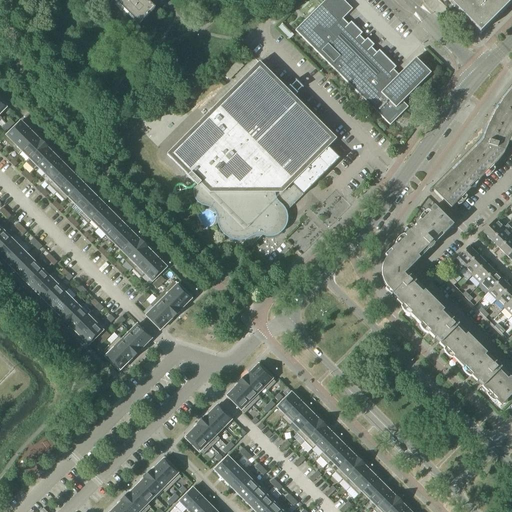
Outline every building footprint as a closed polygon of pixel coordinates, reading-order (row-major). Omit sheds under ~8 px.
[(113,0),(138,25),(155,9),(145,0),(113,0)] [(336,37),(339,33),(339,29),(336,25),(344,17),(344,16),(343,15),(346,13),(347,14),(352,9),(342,0),(325,0),(295,31),(358,93),(353,99),(357,103),(362,98),(390,125),(407,108),(402,102),(430,73),(415,59),(392,82),(389,79),(384,79),(381,82),(353,53),(359,48),(353,42),(347,48),(336,37)] [(511,0),(473,0),(470,3),(469,1),(468,0),(467,0),(446,0),(454,7),(454,8),(458,12),(464,17),(467,21),(466,22),(476,32),(479,36),(483,32),(511,3),(511,0)] [(278,28),(289,40),(293,36),(282,24),(278,28)] [(230,69),(235,74),(246,63),(240,58),(230,69)] [(286,212),(303,195),(339,159),(328,147),(336,139),(293,98),(297,94),(296,93),(302,87),(302,88),(303,88),(295,80),(295,81),(296,81),(290,87),(289,86),(286,89),(259,62),(166,155),(188,176),(187,177),(195,185),(194,186),(193,188),(193,189),(193,191),(193,192),(193,194),(193,195),(193,198),(194,199),(194,200),(195,201),(196,202),(197,204),(198,204),(200,205),(201,206),(202,207),(204,207),(207,208),(208,208),(210,209),(211,210),(212,210),(213,212),(214,213),(216,217),(216,219),(216,221),(217,223),(217,225),(217,226),(218,228),(219,229),(220,231),(221,233),(222,234),(223,235),(225,237),(226,238),(228,239),(229,239),(232,240),(234,241),(236,241),(238,241),(240,241),(241,241),(243,241),(244,240),(251,247),(260,238),(262,236),(264,237),(265,237),(267,237),(269,238),(270,237),(272,237),(274,237),(275,236),(277,236),(278,235),(280,234),(281,233),(282,232),(284,229),(285,228),(286,227),(287,225),(287,224),(288,222),(288,220),(288,219),(288,217),(287,215),(287,214),(286,212)] [(511,89),(511,90),(502,101),(494,113),(488,126),(482,140),(483,140),(480,144),(433,191),(450,209),(456,203),(453,201),(457,197),(459,200),(470,189),(468,187),(476,179),(478,181),(497,162),(503,155),(506,147),(511,136),(511,133),(511,89)] [(10,147),(11,147),(28,130),(20,122),(6,136),(2,139),(10,147)] [(18,155),(22,152),(21,152),(36,137),(28,130),(11,147),(18,155)] [(24,154),(29,159),(44,144),(40,140),(39,141),(37,139),(36,137),(21,152),(22,152),(24,154)] [(34,171),(37,167),(51,153),(48,149),(44,144),(29,159),(25,162),(34,171)] [(37,167),(44,174),(59,160),(58,160),(53,155),(51,153),(37,167)] [(44,174),(52,182),(66,168),(59,160),(44,174)] [(56,193),(74,176),(66,168),(52,182),(48,185),(56,193)] [(64,201),(68,198),(67,197),(81,183),(74,176),(56,193),(64,201)] [(68,198),(75,205),(89,191),(81,183),(67,197),(68,198)] [(75,206),(82,213),(83,213),(97,199),(89,191),(75,205),(75,206)] [(87,224),(91,221),(90,221),(105,206),(97,199),(83,213),(82,213),(79,216),(87,224)] [(91,221),(98,228),(112,214),(105,206),(90,221),(91,221)] [(466,372),(476,382),(478,381),(482,385),(481,387),(487,392),(488,391),(492,394),(497,399),(495,401),(501,406),(502,405),(503,405),(504,405),(505,404),(506,403),(506,402),(506,401),(506,400),(511,394),(511,379),(510,377),(507,379),(498,370),(497,371),(495,369),(496,368),(484,356),(486,353),(467,334),(465,336),(455,327),(454,328),(452,326),(453,325),(441,313),(443,311),(424,291),(422,293),(412,284),(411,286),(409,284),(410,282),(403,275),(419,259),(417,257),(427,248),(425,246),(427,244),(429,246),(441,234),(442,236),(453,226),(433,206),(428,212),(429,213),(425,218),(421,222),(420,220),(414,226),(415,227),(411,232),(409,231),(404,236),(405,238),(402,240),(397,246),(395,245),(390,250),(392,252),(386,258),(385,259),(384,261),(383,262),(382,264),(382,266),(381,268),(381,270),(381,272),(381,274),(381,276),(381,277),(382,278),(382,280),(383,282),(384,284),(385,286),(386,288),(392,293),(390,295),(391,296),(392,295),(397,300),(396,301),(401,306),(402,305),(406,309),(405,310),(406,311),(407,310),(411,313),(409,315),(420,325),(421,324),(425,327),(423,329),(434,339),(435,338),(440,343),(438,344),(462,368),(464,366),(468,370),(466,372)] [(98,228),(106,236),(120,222),(112,214),(98,228)] [(482,233),(491,241),(504,228),(496,219),(482,233)] [(113,244),(128,229),(121,223),(120,222),(106,236),(113,244)] [(0,249),(10,239),(11,239),(14,236),(6,228),(2,231),(3,231),(0,234),(0,249)] [(491,241),(499,249),(511,236),(511,235),(504,228),(491,241)] [(113,244),(121,251),(135,237),(128,229),(113,244)] [(511,236),(499,249),(507,257),(511,252),(511,236)] [(123,253),(128,258),(129,259),(144,244),(139,239),(138,240),(137,239),(135,237),(121,251),(123,253)] [(0,249),(0,257),(4,261),(18,247),(11,239),(10,239),(0,249)] [(133,270),(150,252),(147,249),(148,248),(144,244),(129,259),(128,258),(125,262),(133,270)] [(4,261),(12,269),(26,254),(18,247),(4,261)] [(455,260),(463,268),(477,255),(468,247),(455,260)] [(141,278),(144,274),(158,260),(150,252),(133,270),(141,278)] [(12,269),(19,276),(33,262),(26,254),(12,269)] [(463,268),(471,277),(485,263),(477,255),(463,268)] [(19,276),(27,284),(41,270),(45,267),(37,258),(33,262),(19,276)] [(144,274),(152,282),(166,268),(158,260),(144,274)] [(471,277),(479,284),(493,271),(485,263),(471,277)] [(27,284),(34,292),(49,277),(48,277),(43,272),(41,270),(27,284)] [(479,284),(488,293),(501,279),(493,271),(479,284)] [(34,292),(42,299),(60,282),(52,274),(48,277),(49,277),(34,292)] [(488,293),(496,301),(509,287),(501,279),(488,293)] [(42,299),(50,307),(64,293),(68,290),(60,282),(42,299)] [(173,282),(165,290),(183,307),(191,299),(186,294),(185,294),(186,293),(182,288),(181,287),(180,288),(177,285),(173,282)] [(496,301),(504,309),(511,300),(511,290),(509,287),(496,301)] [(165,290),(158,297),(176,316),(180,311),(183,307),(165,290)] [(50,307),(57,315),(72,300),(64,293),(50,307)] [(150,305),(153,309),(153,308),(168,323),(169,321),(171,319),(172,320),(176,316),(158,297),(157,298),(150,305)] [(60,319),(64,323),(79,308),(72,300),(57,315),(58,315),(61,318),(60,319)] [(71,328),(73,330),(87,316),(87,315),(79,308),(64,323),(69,327),(71,328)] [(168,323),(153,308),(153,309),(152,310),(145,316),(152,323),(159,331),(168,323)] [(73,330),(80,337),(98,320),(90,312),(87,315),(87,316),(73,330)] [(98,320),(80,337),(88,345),(106,328),(98,320)] [(137,325),(129,333),(143,347),(151,339),(149,337),(138,326),(137,325)] [(129,333),(122,340),(121,341),(136,356),(141,351),(140,350),(141,349),(143,347),(129,333)] [(118,337),(110,345),(128,362),(129,361),(131,359),(132,360),(136,356),(121,341),(122,340),(118,337)] [(128,362),(110,345),(102,353),(105,356),(108,359),(107,360),(113,366),(114,365),(120,370),(128,362)] [(257,365),(250,373),(264,387),(263,388),(267,391),(275,383),(269,377),(270,375),(264,370),(263,371),(257,365)] [(245,376),(241,380),(256,395),(263,388),(264,387),(250,373),(246,377),(245,376)] [(256,395),(241,380),(237,384),(237,385),(234,389),(252,406),(260,398),(256,395)] [(244,414),(252,406),(234,389),(226,397),(244,414)] [(284,415),(298,401),(291,393),(280,404),(276,407),(284,415)] [(292,423),(306,409),(298,401),(284,415),(281,418),(289,427),(292,423)] [(217,406),(209,414),(223,428),(231,420),(217,406)] [(314,416),(306,409),(292,423),(299,430),(300,430),(314,416)] [(223,428),(209,414),(205,417),(204,416),(200,421),(215,436),(216,436),(223,428)] [(317,420),(314,416),(300,430),(299,430),(296,434),(304,442),(322,423),(318,419),(317,420)] [(215,436),(200,421),(196,425),(197,426),(193,429),(211,447),(219,439),(216,436),(215,436)] [(312,450),(315,446),(329,432),(326,428),(327,428),(322,423),(304,442),(312,450)] [(203,455),(211,447),(193,429),(185,437),(191,443),(190,444),(196,450),(197,449),(203,455)] [(315,446),(322,453),(337,439),(329,432),(315,446)] [(322,453),(319,457),(327,465),(344,447),(337,439),(322,453)] [(327,465),(334,472),(352,455),(344,447),(327,465)] [(352,455),(334,472),(342,480),(361,461),(356,457),(355,458),(352,455)] [(235,465),(234,465),(227,457),(213,470),(221,478),(235,465)] [(104,465),(98,459),(94,463),(100,468),(104,465)] [(155,468),(173,485),(181,477),(174,471),(175,470),(170,464),(168,465),(163,460),(155,468)] [(221,478),(229,486),(246,469),(238,461),(234,465),(235,465),(221,478)] [(342,480),(350,488),(367,470),(364,467),(365,466),(361,461),(342,480)] [(151,470),(146,474),(162,489),(161,490),(165,493),(173,485),(155,468),(152,471),(151,470)] [(246,469),(229,486),(237,493),(253,477),(246,469)] [(367,470),(350,488),(358,496),(361,492),(375,478),(367,470)] [(162,489),(146,474),(142,479),(143,480),(140,483),(154,497),(161,490),(162,489)] [(261,484),(253,477),(237,493),(244,501),(261,484)] [(361,492),(369,500),(383,485),(375,478),(361,492)] [(146,505),(147,504),(154,497),(140,483),(132,491),(146,505)] [(261,484),(244,501),(252,509),(269,492),(261,484)] [(383,485),(369,500),(376,507),(390,493),(383,485)] [(186,510),(200,496),(192,488),(178,502),(186,510)] [(128,493),(124,497),(138,511),(145,511),(150,508),(147,504),(146,505),(132,491),(129,494),(128,493)] [(252,509),(255,511),(264,511),(276,500),(269,492),(252,509)] [(394,496),(390,493),(376,507),(372,510),(374,511),(386,511),(399,500),(395,495),(394,496)] [(186,510),(188,511),(199,511),(207,504),(200,496),(186,510)] [(138,511),(124,497),(119,502),(120,502),(117,506),(122,511),(138,511)] [(276,500),(264,511),(279,511),(284,507),(276,500)] [(386,511),(402,511),(406,508),(402,505),(403,504),(399,500),(386,511)]
